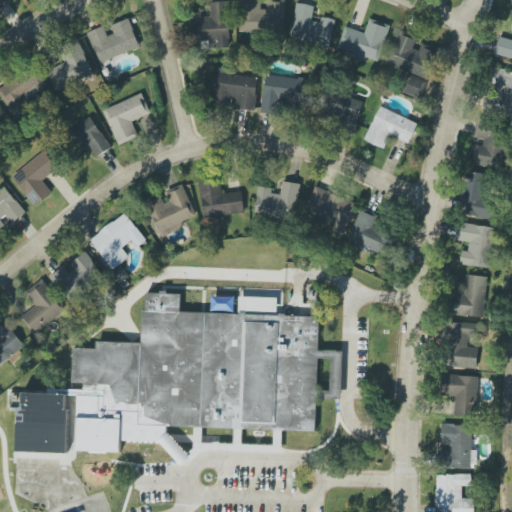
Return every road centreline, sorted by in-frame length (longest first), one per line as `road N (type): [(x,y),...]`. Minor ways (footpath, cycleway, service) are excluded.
road 1 (residential): [(407,511),(410,363),(430,202),(482,0)]
road 2 (residential): [(0,50),(88,0),(475,23)]
road 3 (residential): [(0,279),(124,177),(191,150),(303,151),(430,202)]
road 4 (residential): [(156,0),(191,150)]
